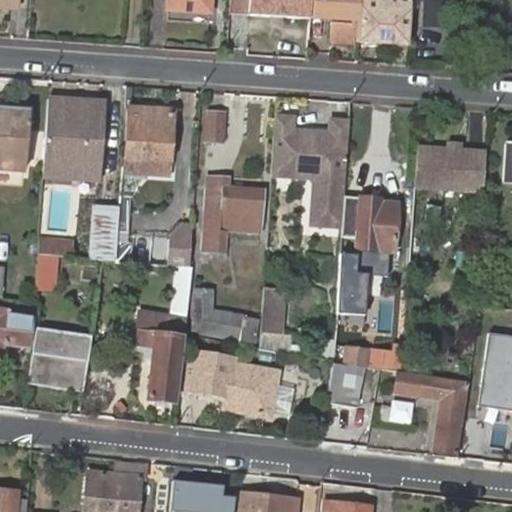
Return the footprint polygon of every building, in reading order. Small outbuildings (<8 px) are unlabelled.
[(165,0),(165,8),(208,10),(208,0),(165,0)] [(227,0),(226,13),(306,18),(307,0),(227,0)] [(307,0),(307,16),(320,17),(320,0),(307,0)] [(356,37),(358,0),(320,0),(320,17),(327,17),(330,18),(330,24),(327,24),(326,41),(349,44),(349,37),(356,37)] [(356,42),(374,44),(374,38),(392,39),(394,0),(358,0),(356,37),(356,42)] [(374,38),(374,44),(406,46),(408,0),(394,0),(392,39),(374,38)] [(103,101),(46,97),(40,175),(98,179),(103,101)] [(0,107),(0,167),(22,169),(28,110),(0,107)] [(127,108),(124,156),(169,160),(172,112),(127,108)] [(206,111),(203,141),(220,143),(222,112),(206,111)] [(329,133),(290,131),(291,118),(273,117),(269,174),(314,178),(310,224),(340,226),(342,196),(346,126),(330,125),(329,133)] [(511,143),(503,142),(500,181),(511,181),(511,143)] [(446,149),(416,147),(413,186),(483,191),(486,152),(458,150),(446,149)] [(169,160),(124,156),(123,169),(168,172),(169,160)] [(207,176),(203,249),(224,251),(225,232),(259,234),(262,191),(221,188),(222,177),(207,176)] [(377,199),(342,196),(340,226),(339,238),(354,239),(354,249),(391,252),(394,202),(377,201),(377,199)] [(96,209),(95,228),(116,229),(117,209),(96,209)] [(94,258),(114,259),(116,229),(95,228),(94,258)] [(170,236),(168,264),(177,264),(183,265),(191,265),(192,237),(170,236)] [(54,255),(69,256),(70,240),(39,238),(38,253),(54,255)] [(35,253),(33,286),(52,287),(54,255),(38,253),(35,253)] [(183,265),(177,264),(169,313),(187,316),(188,310),(176,308),(183,265)] [(191,265),(183,265),(176,308),(188,310),(194,265),(191,265)] [(12,272),(0,269),(0,296),(11,298),(12,272)] [(282,290),(262,288),(259,333),(280,334),(282,290)] [(196,290),(191,332),(251,342),(254,319),(211,314),(213,292),(196,290)] [(21,311),(0,307),(0,346),(1,347),(2,344),(26,348),(30,317),(21,316),(21,311)] [(184,338),(184,335),(187,316),(169,313),(138,309),(133,339),(153,342),(151,351),(145,396),(169,400),(179,338),(184,338)] [(67,385),(75,336),(34,329),(26,379),(67,385)] [(290,344),(290,335),(280,334),(259,333),(258,348),(289,353),(290,344)] [(511,337),(489,335),(481,408),(511,411),(511,337)] [(25,385),(66,392),(80,394),(89,338),(75,336),(67,385),(26,379),(25,385)] [(132,349),(151,351),(153,342),(133,339),(132,349)] [(316,349),(290,344),(289,353),(332,361),(333,341),(317,341),(316,349)] [(358,369),(378,371),(380,354),(345,348),(343,366),(358,369)] [(196,356),(182,353),(176,388),(189,390),(196,356)] [(196,356),(189,390),(223,396),(232,398),(229,411),(266,418),(274,374),(229,364),(230,362),(196,356)] [(352,408),(358,369),(343,366),(332,364),(324,403),(352,408)] [(456,424),(463,385),(418,378),(415,396),(429,399),(431,389),(439,390),(438,400),(429,451),(451,454),(455,424),(456,424)] [(429,399),(438,400),(439,390),(431,389),(429,399)] [(232,398),(223,396),(221,408),(229,411),(232,398)] [(83,503),(81,511),(134,511),(139,478),(143,478),(145,466),(115,462),(112,475),(97,473),(93,504),(83,503)] [(97,473),(87,472),(83,503),(93,504),(97,473)] [(0,511),(12,511),(14,493),(0,491),(0,511)] [(293,511),(295,500),(215,492),(213,511),(293,511)]
